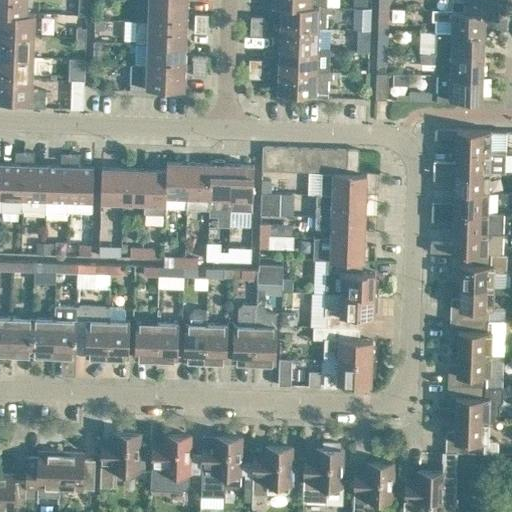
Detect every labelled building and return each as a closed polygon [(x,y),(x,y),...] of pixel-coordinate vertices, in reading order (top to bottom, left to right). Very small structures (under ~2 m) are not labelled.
[(26,11),(26,0),(0,0),(0,11),(26,12),(26,11)] [(86,14),(86,0),(78,0),(78,14),(86,14)] [(186,22),(187,0),(185,0),(149,0),(148,20),(186,22)] [(496,12),(496,0),(464,0),(465,0),(463,0),(452,0),(452,9),(464,9),(464,10),(484,11),(496,12)] [(333,5),(327,5),(281,4),(280,25),(326,27),(327,11),(333,11),(333,5)] [(387,21),(388,7),(379,7),(378,21),(387,21)] [(484,32),(484,11),(464,10),(464,9),(452,9),(433,8),(433,19),(435,19),(434,31),(484,32)] [(34,12),(26,11),(26,12),(0,11),(0,33),(34,34),(34,12)] [(195,13),(194,22),(208,22),(208,13),(195,13)] [(251,15),(250,24),(264,25),(264,15),(251,15)] [(104,28),(104,19),(94,19),(94,28),(104,28)] [(186,22),(148,20),(135,20),(134,41),(136,41),(185,43),(186,22)] [(208,32),(208,22),(194,22),(194,31),(208,32)] [(264,34),(264,25),(250,24),(250,34),(264,34)] [(330,27),(326,27),(280,25),(280,47),(317,48),(329,48),(330,27)] [(75,29),(75,40),(85,39),(85,30),(75,29)] [(483,54),(484,32),(434,31),(432,30),(432,52),(483,54)] [(0,54),(33,56),(34,34),(0,33),(0,54)] [(378,37),(377,50),(386,51),(387,37),(378,37)] [(85,49),(85,39),(75,40),(75,50),(85,49)] [(185,65),(185,43),(136,41),(135,63),(185,65)] [(316,69),(317,48),(280,47),(279,68),(316,69)] [(386,64),(386,51),(377,50),(377,64),(386,64)] [(482,75),(483,54),(432,52),(421,52),(420,62),(436,62),(436,74),(437,74),(482,75)] [(0,76),(32,77),(33,56),(0,54),(0,76)] [(193,56),(193,65),(207,66),(207,56),(193,56)] [(249,58),(249,67),(262,68),(263,58),(249,58)] [(185,65),(135,63),(131,63),(130,90),(149,90),(149,89),(147,89),(147,86),(184,87),(185,65)] [(206,75),(207,66),(193,65),(193,74),(206,75)] [(262,77),(262,68),(249,67),(249,77),(262,77)] [(332,70),(316,69),(279,68),(278,90),(315,92),(314,94),(312,94),(312,95),(328,96),(328,78),(332,78),(332,70)] [(376,72),(375,98),(387,98),(388,72),(376,72)] [(411,90),(411,99),(437,100),(450,101),(450,97),(481,98),(482,75),(437,74),(437,91),(411,90)] [(32,90),(32,77),(0,76),(0,98),(22,99),(22,105),(43,106),(44,91),(32,90)] [(83,107),(84,87),(84,79),(72,79),(71,107),(83,107)] [(435,127),(434,137),(456,138),(456,149),(490,150),(506,151),(506,130),(490,130),(435,127)] [(274,170),(275,145),(263,145),(262,169),(274,170)] [(286,170),(287,146),(275,145),(274,170),(286,170)] [(298,170),(299,146),(287,146),(286,170),(298,170)] [(310,171),(311,146),(299,146),(298,170),(310,171)] [(322,171),(323,147),(311,146),(310,171),(321,171),(322,171)] [(334,171),(335,147),(323,147),(322,171),(333,172),(333,171),(334,171)] [(346,172),(347,148),(335,147),(334,171),(346,172)] [(358,172),(359,151),(359,148),(347,148),(346,172),(358,172)] [(433,159),(433,169),(489,171),(505,171),(506,151),(490,150),(456,149),(456,160),(433,159)] [(24,159),(24,150),(15,150),(15,159),(24,159)] [(34,150),(24,150),(24,159),(33,160),(34,150)] [(70,161),(70,152),(61,151),(60,161),(70,161)] [(79,152),(70,152),(70,161),(79,161),(79,152)] [(209,198),(209,208),(230,208),(232,163),(224,163),(224,159),(210,158),(210,162),(209,198)] [(187,207),(189,162),(167,161),(166,169),(167,169),(166,194),(166,206),(187,207)] [(209,208),(210,162),(189,162),(187,207),(209,208)] [(0,209),(22,210),(24,164),(1,163),(0,195),(0,209)] [(252,209),(254,164),(232,163),(230,208),(252,209)] [(45,211),(47,165),(24,164),(22,210),(45,211)] [(68,212),(70,165),(47,165),(45,211),(44,212),(68,213),(68,212)] [(94,166),(70,165),(68,212),(92,212),(94,166)] [(122,201),(124,167),(102,167),(100,200),(122,201)] [(144,201),(145,168),(124,167),(122,201),(144,201)] [(167,169),(166,169),(145,168),(144,201),(144,211),(166,212),(166,206),(166,194),(167,169)] [(488,191),(489,171),(433,169),(433,178),(455,179),(455,190),(488,191)] [(366,172),(358,172),(346,172),(334,171),(333,171),(333,172),(322,171),(321,171),(320,193),(366,195),(366,172)] [(262,178),(261,191),(270,191),(271,179),(262,178)] [(487,212),(488,191),(455,190),(454,201),(432,200),(432,210),(487,212)] [(275,191),(270,191),(261,191),(260,212),(275,213),(275,191)] [(365,216),(366,195),(320,193),(316,193),(315,214),(365,216)] [(503,212),(487,212),(432,210),(431,219),(454,220),(453,231),(503,233),(503,212)] [(364,238),(365,216),(315,214),(315,225),(331,225),(331,237),(364,238)] [(260,222),(259,234),(269,234),(269,222),(260,222)] [(307,236),(308,226),(290,225),(289,235),(307,236)] [(502,253),(503,233),(453,231),(453,242),(430,241),(430,251),(452,252),(486,253),(486,252),(491,252),(491,253),(502,253)] [(268,247),(269,234),(259,234),(259,246),(268,247)] [(367,257),(368,245),(364,245),(364,238),(331,237),(315,236),(314,258),(327,259),(362,260),(363,260),(363,257),(367,257)] [(228,259),(229,250),(221,250),(221,241),(207,240),(206,258),(228,259)] [(44,253),(44,243),(35,243),(35,252),(44,253)] [(53,253),(53,243),(44,243),(44,253),(53,253)] [(91,255),(91,246),(79,245),(78,254),(91,255)] [(99,245),(99,255),(111,255),(111,246),(99,245)] [(142,256),(143,247),(130,246),(130,256),(142,256)] [(155,247),(143,247),(142,256),(155,256),(155,247)] [(251,251),(229,250),(228,259),(251,260),(251,251)] [(447,264),(447,252),(426,252),(426,263),(447,264)] [(507,253),(502,253),(491,253),(491,252),(486,252),(486,253),(452,252),(452,272),(460,272),(460,285),(493,286),(494,271),(506,272),(507,253)] [(185,265),(185,256),(173,256),(173,265),(175,265),(185,265)] [(198,257),(185,256),(185,265),(193,266),(198,266),(198,257)] [(0,268),(13,269),(13,259),(0,258),(0,268)] [(28,269),(29,260),(13,259),(13,269),(28,269)] [(362,271),(362,260),(327,259),(325,292),(378,294),(379,278),(375,278),(375,271),(362,271)] [(56,280),(56,270),(56,261),(41,260),(40,279),(56,280)] [(72,262),(56,261),(56,270),(72,271),(72,262)] [(110,272),(110,263),(79,262),(79,272),(110,272)] [(257,268),(257,278),(257,280),(283,281),(283,263),(258,262),(258,268),(257,268)] [(126,264),(110,263),(110,272),(126,273),(126,264)] [(159,274),(159,265),(144,264),(143,274),(159,274)] [(175,275),(175,265),(173,265),(159,265),(159,274),(175,275)] [(208,276),(208,266),(198,266),(193,266),(192,275),(208,276)] [(224,267),(208,266),(208,276),(223,276),(224,267)] [(257,278),(257,268),(242,267),(241,277),(257,278)] [(237,277),(237,289),(254,290),(255,278),(237,277)] [(493,308),(493,286),(460,285),(459,297),(451,296),(450,317),(489,319),(489,308),(493,308)] [(377,310),(378,294),(325,292),(324,314),(327,314),(327,326),(360,327),(360,315),(373,316),(373,309),(377,310)] [(75,354),(76,318),(77,305),(55,304),(54,317),(53,354),(75,354)] [(107,355),(108,319),(109,306),(77,304),(77,305),(76,318),(75,354),(107,355)] [(128,356),(129,320),(125,320),(126,308),(123,305),(110,304),(109,304),(109,306),(108,319),(107,355),(128,356)] [(254,361),(256,305),(242,304),(239,308),(238,324),(234,324),(233,360),(254,361)] [(265,305),(256,305),(254,361),(275,362),(277,313),(264,313),(265,305)] [(205,359),(206,323),(207,307),(206,307),(206,308),(196,307),(192,309),(190,313),(189,322),(185,322),(184,358),(205,359)] [(0,351),(10,352),(11,316),(0,315),(0,351)] [(31,353),(33,316),(11,316),(10,352),(31,353)] [(53,354),(54,317),(33,316),(31,353),(53,354)] [(504,319),(489,319),(450,317),(449,338),(458,339),(457,351),(503,353),(504,319)] [(156,357),(157,321),(136,320),(135,356),(156,357)] [(178,322),(157,321),(156,357),(177,358),(178,322)] [(227,323),(206,323),(205,359),(226,360),(227,323)] [(359,338),(360,327),(327,326),(313,325),(313,337),(325,338),(324,359),(375,361),(376,345),(372,345),(372,339),(359,338)] [(502,386),(503,353),(457,351),(457,363),(448,363),(448,384),(502,386)] [(279,357),(278,384),(290,384),(291,358),(279,357)] [(375,377),(375,361),(324,359),(323,385),(338,386),(338,382),(371,383),(371,377),(375,377)] [(501,397),(502,386),(448,384),(447,405),(455,405),(455,417),(489,419),(497,419),(497,403),(501,397)] [(488,440),(489,419),(455,417),(454,429),(446,429),(445,450),(457,451),(497,453),(498,440),(488,440)] [(101,450),(100,486),(115,487),(115,478),(119,478),(122,476),(124,473),(125,469),(139,470),(139,468),(145,468),(146,455),(140,454),(140,432),(115,432),(115,451),(101,450)] [(150,488),(173,489),(182,489),(184,488),(185,488),(187,487),(187,486),(188,485),(189,483),(189,482),(189,472),(190,472),(191,434),(166,433),(165,452),(152,452),(150,488)] [(201,494),(224,494),(224,485),(240,486),(240,474),(242,436),(217,435),(216,454),(202,454),(201,494)] [(316,471),(304,470),(303,500),(326,501),(327,485),(342,485),(343,448),(337,448),(337,442),(323,441),(323,447),(316,447),(316,471)] [(253,464),(251,505),(262,506),(267,501),(267,492),(288,493),(291,489),(292,446),(267,445),(267,464),(253,464)] [(60,487),(61,450),(39,449),(39,456),(27,456),(26,480),(26,486),(60,487)] [(83,451),(61,450),(60,487),(94,488),(95,458),(83,458),(83,451)] [(454,511),(457,451),(445,450),(445,459),(443,459),(443,470),(417,470),(417,489),(404,488),(403,511),(454,511)] [(366,485),(354,484),(352,511),(376,511),(377,498),(392,499),(393,462),(367,461),(366,485)] [(26,486),(26,480),(14,480),(14,473),(0,472),(0,509),(10,509),(10,511),(24,511),(25,510),(26,486)]
